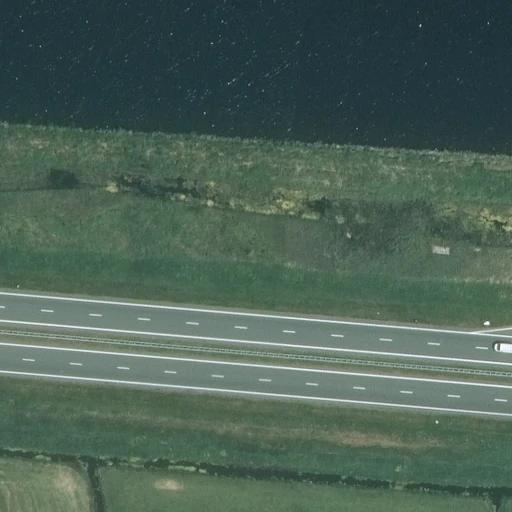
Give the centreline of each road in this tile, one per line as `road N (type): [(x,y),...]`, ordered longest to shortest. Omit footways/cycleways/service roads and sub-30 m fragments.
road 1 (trunk): [(0,359),(511,404)]
road 2 (trunk): [(511,352),(0,308)]
